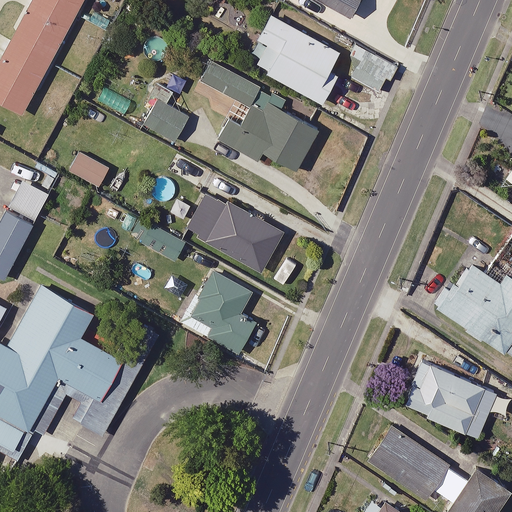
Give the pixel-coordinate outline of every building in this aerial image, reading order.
[(82,0),(32,0),(0,60),(0,97),(23,110),(82,0)] [(356,0),(328,0),(350,12),(356,0)] [(339,47),(271,10),(259,33),(269,39),(257,62),(323,98),(336,73),(327,69),(339,47)] [(264,84),(212,57),(202,77),(253,105),(248,115),(234,109),(219,135),(258,157),(264,146),(297,165),(324,117),(264,84)] [(189,114),(159,97),(146,121),(175,138),(189,114)] [(174,149),(156,140),(147,159),(165,167),(174,149)] [(207,166),(179,152),(169,171),(197,185),(207,166)] [(8,203),(36,218),(51,190),(23,175),(8,203)] [(240,207),(207,189),(187,226),(262,267),(284,227),(242,204),(240,207)] [(184,240),(154,223),(144,241),(175,257),(184,240)] [(0,252),(11,233),(0,227),(0,252)] [(500,278),(470,257),(439,302),(511,353),(511,271),(507,268),(500,278)] [(254,286),(217,266),(194,309),(216,321),(209,333),(239,349),(255,321),(239,312),(254,286)] [(67,410),(54,433),(75,445),(132,348),(111,336),(90,372),(57,353),(72,326),(4,287),(0,293),(0,466),(2,467),(43,396),(67,410)] [(497,388),(423,356),(403,401),(478,433),(497,388)] [(449,459),(392,423),(370,457),(426,494),(449,459)] [(491,511),(510,485),(477,463),(446,507),(453,511),(491,511)] [(408,511),(387,497),(383,504),(371,496),(360,511),(408,511)]
